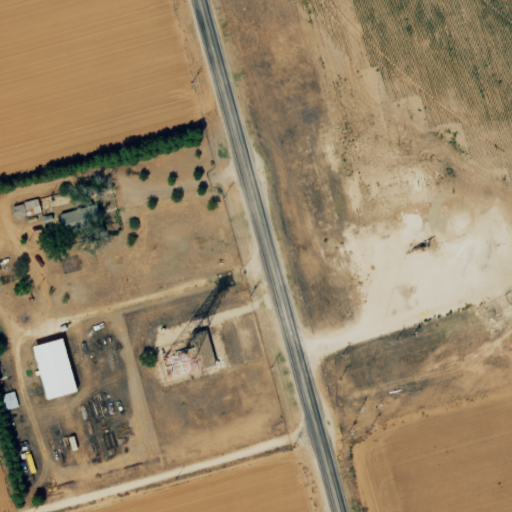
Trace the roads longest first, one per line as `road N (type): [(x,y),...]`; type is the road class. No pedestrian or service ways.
road 1 (secondary): [(196,0),(339,511)]
road 2 (residential): [(318,443),(64,511)]
road 3 (track): [(318,443),(511,394)]
